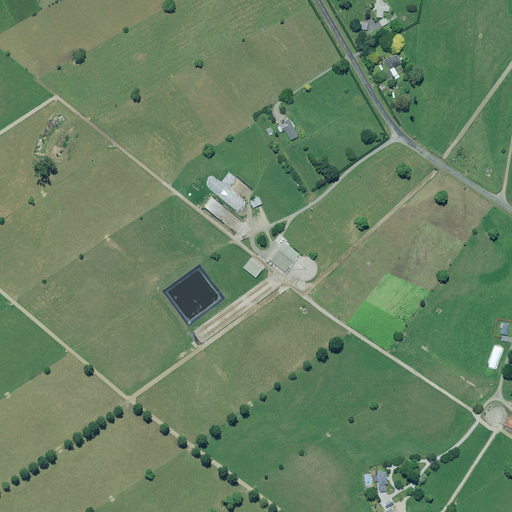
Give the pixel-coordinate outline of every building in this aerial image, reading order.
[(383,18),(384,12),(385,13),(385,11),(390,12),(390,6),(382,5),(382,0),(376,0),(377,4),(376,4),(375,10),(378,10),(377,17),(383,18)] [(389,23),(386,18),(380,22),(383,27),(389,23)] [(402,63),(397,54),(385,61),(390,70),(396,80),(400,77),(395,67),(402,63)] [(294,127),(296,126),(293,121),(291,122),(288,117),(282,121),(284,124),(280,126),(280,127),(278,128),(281,133),(286,130),(291,141),(292,140),(294,142),(298,140),(297,138),(299,137),(294,127)] [(263,204),(260,197),(251,201),(254,208),(263,204)] [(268,258),(266,261),(272,266),(275,263),(286,272),(290,268),(291,269),(299,258),(298,257),(300,254),(285,242),(271,260),(268,258)] [(263,270),(251,260),(244,268),(257,278),(263,270)] [(509,324),(502,323),(501,328),(503,328),(502,334),(508,335),(509,324)] [(379,475),(379,479),(381,492),(387,491),(386,485),(388,485),(386,472),(383,472),(383,470),(378,471),(379,475)] [(395,504),(392,500),(385,504),(387,508),(395,504)]
